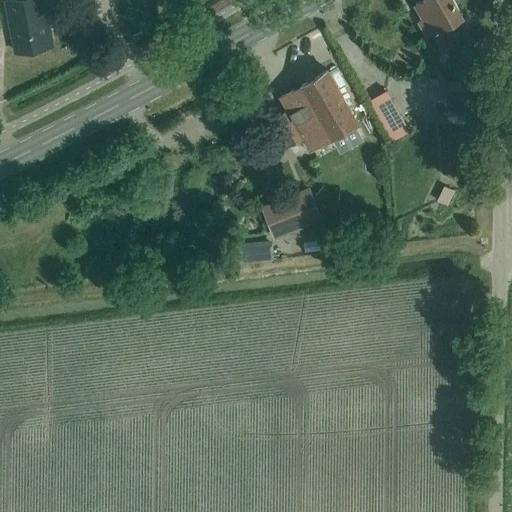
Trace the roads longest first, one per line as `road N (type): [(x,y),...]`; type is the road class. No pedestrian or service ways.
road 1 (track): [(0,299),(474,244),(499,234)]
road 2 (secondary): [(0,166),(308,0)]
road 3 (unclassified): [(495,511),(499,234)]
road 4 (unclassified): [(499,234),(498,0)]
